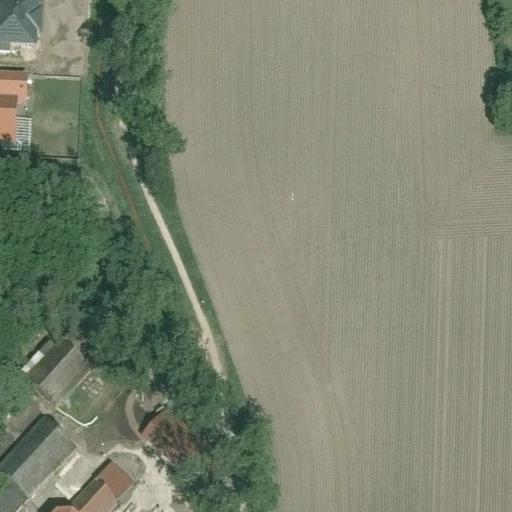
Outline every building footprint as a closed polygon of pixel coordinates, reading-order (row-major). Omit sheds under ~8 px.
[(37,0),(0,0),(0,50),(34,53),(37,0)] [(23,106),(28,78),(0,76),(0,140),(19,142),(23,106)] [(28,392),(54,414),(91,377),(68,349),(28,392)] [(80,454),(45,422),(0,469),(0,481),(9,489),(0,498),(0,511),(24,511),(29,507),(80,454)] [(116,511),(133,492),(113,465),(69,511),(116,511)]
